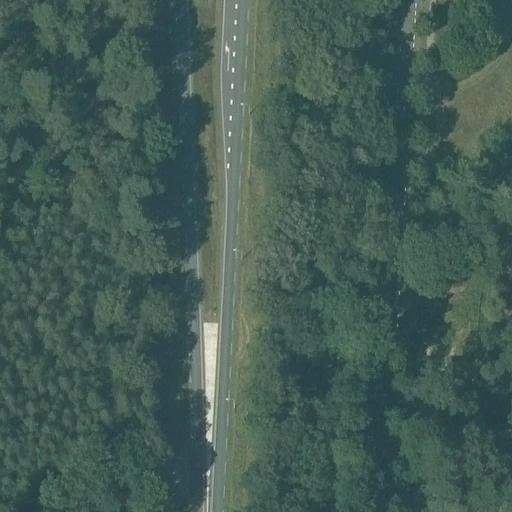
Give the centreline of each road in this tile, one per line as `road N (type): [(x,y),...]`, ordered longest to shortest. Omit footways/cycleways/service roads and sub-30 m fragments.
road 1 (primary): [(209,511),(243,0)]
road 2 (unclassified): [(389,511),(412,0)]
road 3 (primary): [(182,0),(202,511)]
road 4 (track): [(54,511),(144,457),(196,440)]
